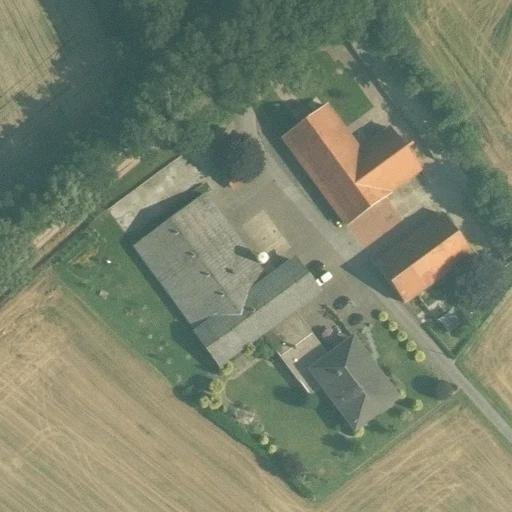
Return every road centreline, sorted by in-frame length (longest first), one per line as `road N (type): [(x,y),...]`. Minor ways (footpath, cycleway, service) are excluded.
road 1 (unclassified): [(511,437),(235,122),(365,0)]
road 2 (track): [(0,282),(216,98)]
road 3 (track): [(224,91),(324,0)]
